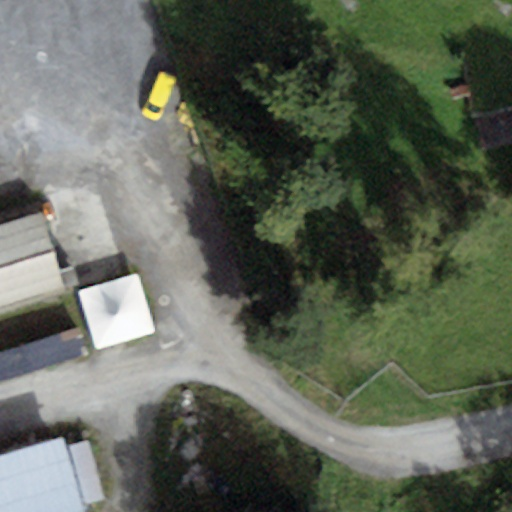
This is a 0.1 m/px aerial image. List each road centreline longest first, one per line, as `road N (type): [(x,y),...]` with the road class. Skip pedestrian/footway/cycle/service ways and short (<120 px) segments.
road 1 (residential): [(511,430),(409,448),(348,439),(287,407),(224,344),(0,410)]
road 2 (track): [(122,511),(142,459),(138,371)]
